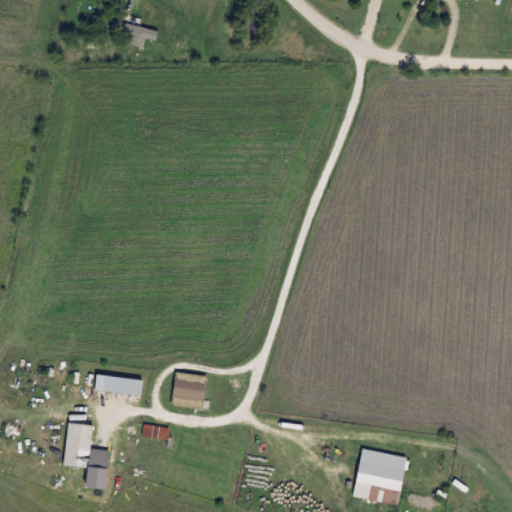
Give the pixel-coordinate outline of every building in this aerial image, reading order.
[(97,391),(99,375),(145,382),(143,397),(97,391)] [(207,376),(206,408),(174,408),(175,375),(207,376)] [(94,426),(91,450),(110,452),(107,472),(62,466),(67,423),(94,426)] [(142,436),(143,426),(167,429),(166,439),(142,436)] [(354,498),(363,449),(409,458),(400,506),(354,498)]
